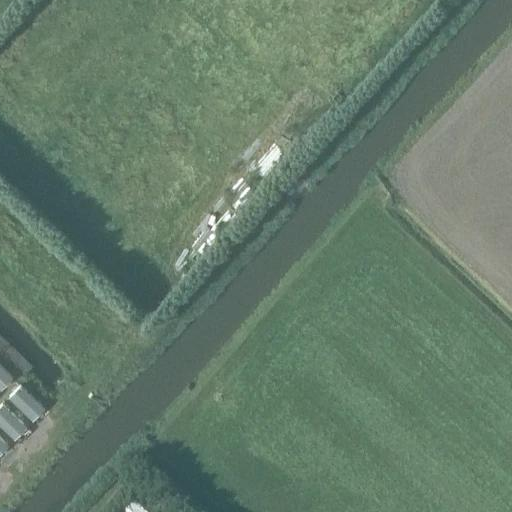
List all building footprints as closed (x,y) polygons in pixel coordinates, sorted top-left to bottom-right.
[(44,244),(51,235),(40,225),(33,234),(44,244)] [(92,291),(101,284),(91,272),(83,279),(92,291)] [(66,337),(59,345),(71,357),(79,349),(66,337)] [(0,385),(14,371),(0,358),(0,385)] [(46,401),(14,371),(0,385),(0,389),(31,417),(46,401)] [(31,417),(0,389),(0,419),(16,434),(31,417)] [(16,434),(0,419),(0,450),(16,434)] [(143,511),(132,500),(121,511),(143,511)]
